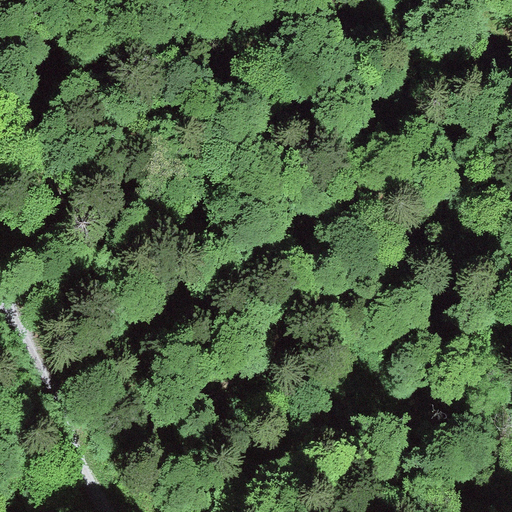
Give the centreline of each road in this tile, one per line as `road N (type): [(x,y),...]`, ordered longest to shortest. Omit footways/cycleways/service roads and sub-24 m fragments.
road 1 (track): [(387,511),(402,437),(420,177),(302,0)]
road 2 (track): [(0,344),(107,511)]
